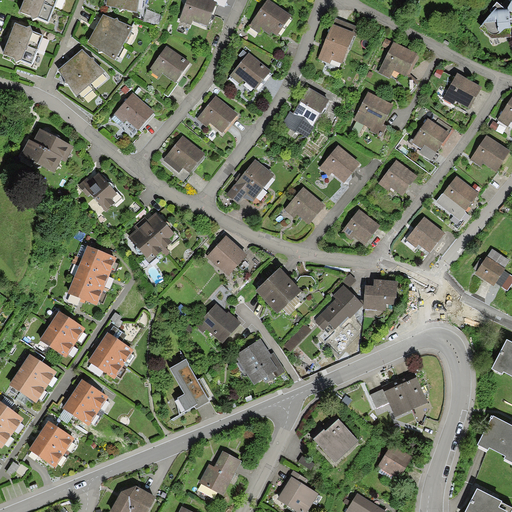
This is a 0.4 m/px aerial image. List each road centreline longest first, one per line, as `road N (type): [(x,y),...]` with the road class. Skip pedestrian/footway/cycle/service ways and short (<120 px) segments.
road 1 (residential): [(202,207),(276,104),(327,0)]
road 2 (residential): [(376,263),(504,78)]
road 3 (residential): [(95,475),(282,400)]
road 4 (residential): [(137,168),(213,71),(243,0)]
road 5 (residential): [(434,337),(448,342),(460,368),(430,511)]
road 6 (residential): [(202,207),(304,255),(376,263)]
road 7 (residential): [(504,78),(355,0)]
road 8 (residential): [(282,400),(434,337)]
road 9 (residential): [(0,83),(49,101),(137,168)]
road 10 (residential): [(511,185),(431,281)]
road 11 (residential): [(282,400),(284,432),(241,511)]
